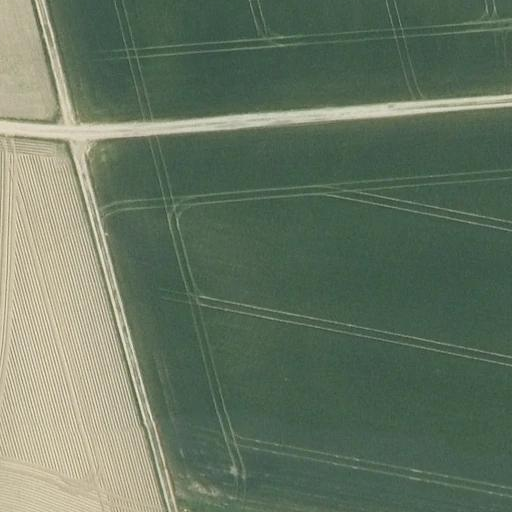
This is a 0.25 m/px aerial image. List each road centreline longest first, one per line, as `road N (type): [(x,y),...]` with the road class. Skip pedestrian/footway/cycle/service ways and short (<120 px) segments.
road 1 (track): [(38,0),(172,511)]
road 2 (track): [(0,130),(72,136),(511,99)]
